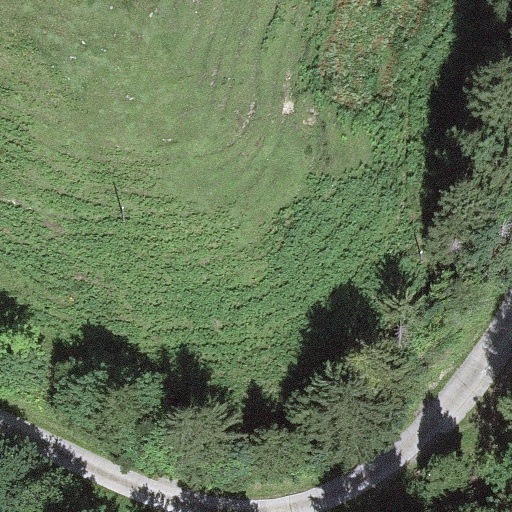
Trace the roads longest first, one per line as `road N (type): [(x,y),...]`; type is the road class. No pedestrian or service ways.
road 1 (track): [(511,305),(484,355),(389,461),(313,503),(249,511)]
road 2 (track): [(218,511),(124,483),(0,424)]
